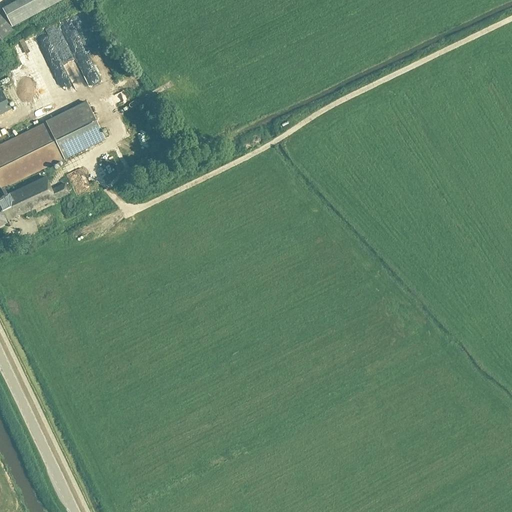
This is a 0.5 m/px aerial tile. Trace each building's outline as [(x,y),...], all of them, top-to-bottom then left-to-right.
[(18,0),(1,8),(10,28),(73,0),(18,0)] [(0,41),(12,31),(0,16),(0,41)] [(60,25),(66,37),(73,33),(67,21),(60,25)] [(79,67),(65,34),(58,37),(54,27),(46,31),(55,54),(65,49),(73,69),(79,67)] [(26,44),(31,61),(38,58),(37,53),(48,50),(44,38),(26,44)] [(16,69),(26,85),(35,80),(24,64),(16,69)] [(0,117),(13,112),(2,88),(0,89),(0,117)] [(3,188),(63,159),(64,160),(104,140),(86,103),(46,122),(46,123),(0,145),(0,189),(4,197),(1,198),(1,199),(0,199),(0,226),(6,223),(5,222),(19,215),(68,193),(63,184),(50,190),(44,177),(11,194),(6,195),(3,188)] [(76,195),(90,189),(80,167),(63,174),(70,189),(73,187),(76,195)] [(53,223),(71,217),(66,203),(61,205),(62,209),(49,214),(53,223)]
